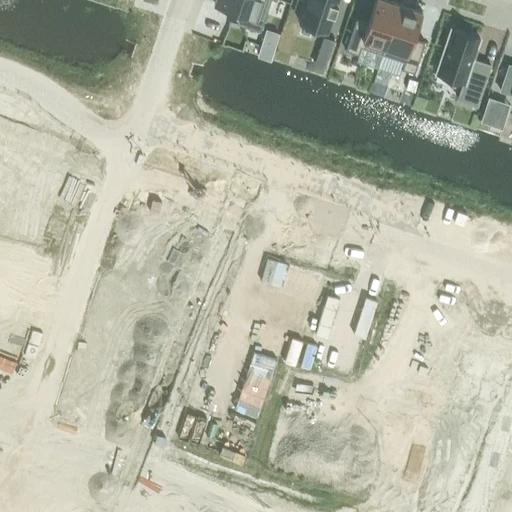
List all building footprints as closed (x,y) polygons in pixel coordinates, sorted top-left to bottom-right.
[(214,0),(214,2),(241,11),(237,23),(260,31),(270,0),(214,0)] [(305,0),(298,20),(328,30),(337,0),(305,0)] [(356,18),(346,50),(359,54),(361,47),(383,54),(400,3),(390,0),(375,0),(368,22),(356,18)] [(400,3),(383,54),(404,61),(401,68),(415,73),(425,41),(413,37),(422,11),(400,3)] [(451,28),(436,72),(464,81),(458,99),(477,105),(490,65),(473,59),(480,38),(451,28)] [(322,37),(317,51),(330,55),(335,41),(322,37)] [(260,44),(257,53),(270,58),(273,49),(260,44)] [(511,64),(508,63),(500,90),(511,93),(511,64)] [(409,79),(406,89),(414,92),(418,81),(409,79)] [(487,96),(479,119),(491,123),(499,100),(487,96)] [(0,204),(11,208),(25,165),(20,163),(21,162),(6,157),(5,158),(3,158),(0,167),(0,204)] [(25,165),(11,208),(31,215),(28,224),(42,229),(50,205),(38,201),(47,172),(45,172),(46,170),(31,165),(31,167),(25,165)] [(152,206),(147,219),(159,223),(152,246),(193,260),(201,236),(173,227),(177,214),(152,206)] [(134,265),(129,278),(153,286),(157,275),(184,284),(193,260),(152,246),(144,269),(134,265)] [(324,296),(316,320),(329,325),(332,316),(353,323),(367,279),(362,277),(362,276),(348,271),(347,273),(345,272),(336,300),(324,296)] [(367,279),(353,323),(373,330),(370,339),(383,343),(392,319),(380,315),(389,287),(387,286),(388,284),(373,280),(373,281),(367,279)] [(75,285),(69,289),(77,299),(83,294),(75,285)] [(123,303),(96,324),(120,355),(147,334),(123,303)] [(49,307),(43,312),(51,321),(57,316),(49,307)] [(43,312),(37,317),(44,326),(51,321),(43,312)] [(471,348),(463,372),(477,377),(480,367),(500,374),(511,339),(511,329),(509,329),(511,325),(497,321),(495,324),(493,324),(483,352),(471,348)] [(0,323),(0,332),(9,335),(11,328),(0,323)] [(96,324),(69,345),(94,376),(120,355),(96,324)] [(511,339),(500,374),(511,378),(511,339)] [(69,345),(42,366),(67,397),(94,376),(69,345)] [(217,350),(179,465),(219,478),(257,363),(217,350)] [(0,364),(0,405),(15,409),(24,370),(0,364)] [(462,407),(458,420),(467,423),(460,444),(504,458),(505,453),(507,454),(511,439),(510,438),(511,436),(483,427),(487,415),(462,407)] [(255,425),(252,432),(264,436),(266,428),(255,425)] [(325,442),(323,449),(334,453),(337,446),(325,442)] [(444,461),(440,475),(464,483),(468,471),(496,480),(497,478),(498,479),(503,464),(502,464),(504,458),(460,444),(453,464),(444,461)] [(337,446),(334,453),(345,457),(348,449),(337,446)] [(272,455),(255,494),(284,506),(300,467),(272,455)] [(1,464),(0,469),(0,508),(16,511),(15,511),(28,511),(33,494),(20,491),(25,469),(1,464)] [(300,467),(284,506),(298,511),(309,511),(324,477),(300,467)] [(392,471),(389,478),(401,482),(403,474),(392,471)] [(324,477),(309,511),(337,511),(348,487),(324,477)] [(49,511),(42,510),(41,511),(85,511),(91,489),(62,482),(54,511),(49,511)] [(348,487),(337,511),(370,511),(376,499),(348,487)]
